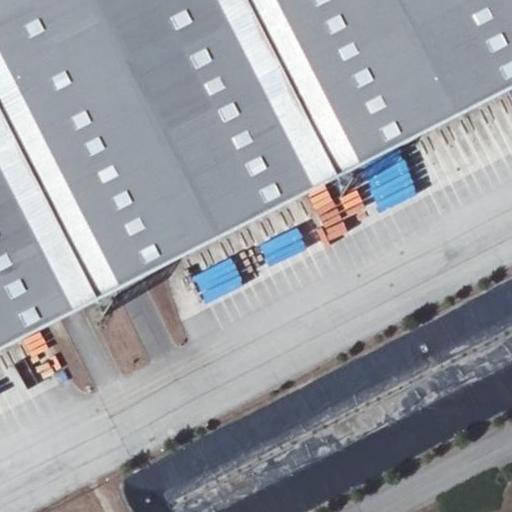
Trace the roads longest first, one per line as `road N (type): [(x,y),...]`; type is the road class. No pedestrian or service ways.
road 1 (unknown): [(0,470),(511,205)]
road 2 (unknown): [(511,440),(369,511)]
